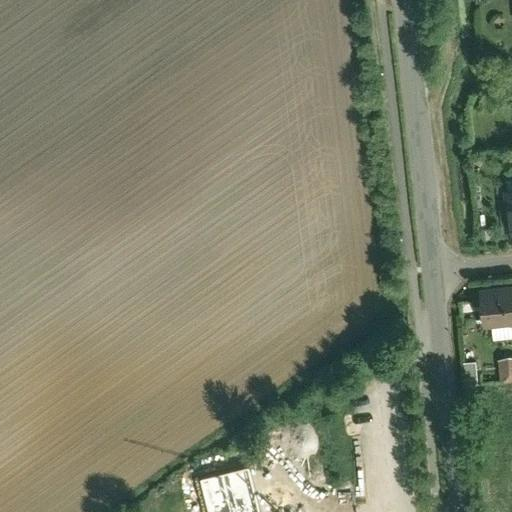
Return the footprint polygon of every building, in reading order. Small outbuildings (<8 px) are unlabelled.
[(511,284),(488,288),(493,331),(498,331),(499,337),(511,335),(511,284)] [(485,319),(473,320),(473,329),(485,328),(485,319)] [(511,378),(511,354),(495,356),(496,379),(511,378)] [(483,363),(470,364),(472,383),(485,382),(483,363)] [(268,511),(257,465),(210,477),(219,511),(268,511)]
